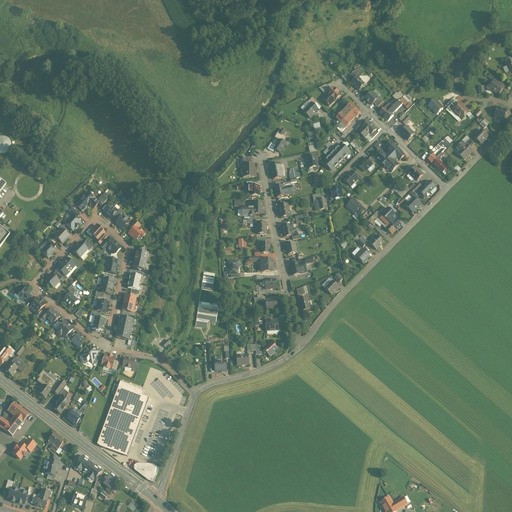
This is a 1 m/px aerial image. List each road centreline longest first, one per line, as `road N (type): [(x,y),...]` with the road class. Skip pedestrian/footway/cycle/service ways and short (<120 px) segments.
road 1 (residential): [(106,347),(34,282),(90,221),(102,221),(126,251)]
road 2 (residential): [(296,347),(446,186)]
road 3 (residential): [(296,347),(259,154)]
road 4 (secondary): [(0,380),(155,500)]
